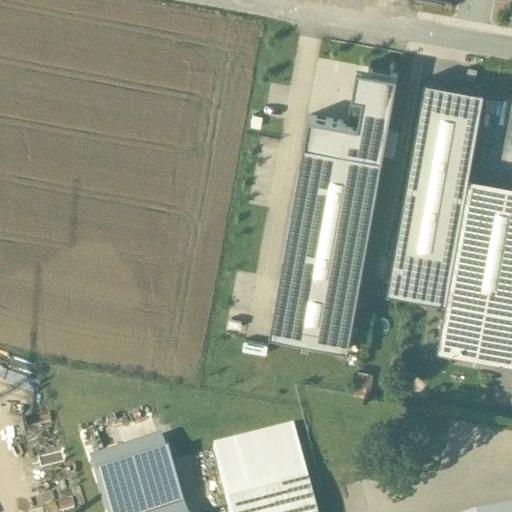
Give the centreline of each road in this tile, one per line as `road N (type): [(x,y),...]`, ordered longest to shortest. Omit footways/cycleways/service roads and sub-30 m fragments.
road 1 (unclassified): [(360,27),(511,55)]
road 2 (unclassified): [(214,0),(360,27)]
